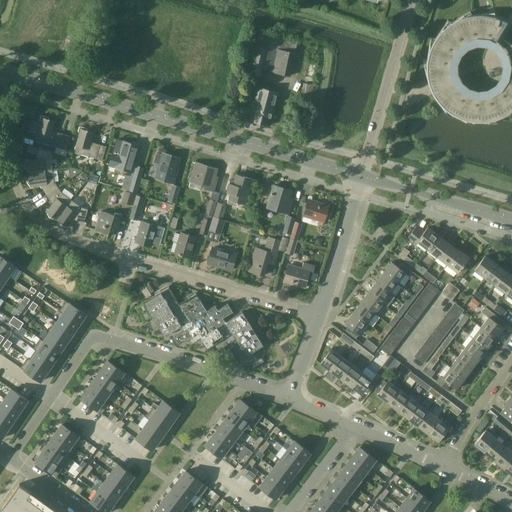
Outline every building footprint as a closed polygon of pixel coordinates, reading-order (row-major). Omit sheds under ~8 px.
[(427,59),(422,60),(424,67),(427,81),(431,91),(433,94),(436,100),(450,118),(453,115),(466,122),(473,126),(475,122),(496,123),(497,119),(511,113),(511,78),(508,77),(509,72),(509,65),(507,58),(504,52),(500,47),(494,43),(506,22),(499,19),(495,18),(496,17),(494,17),(494,12),(489,13),(483,14),(477,14),(472,15),(470,11),(463,15),(451,23),(447,20),(443,26),(435,38),(431,37),(429,45),(427,59)] [(262,70),(273,72),(277,50),(295,53),(297,41),(257,34),(254,51),(256,52),(250,74),(260,76),(262,70)] [(277,50),(273,72),(290,76),(295,53),(277,50)] [(314,79),(304,77),(301,99),(311,101),(314,79)] [(250,121),(260,123),(268,90),(258,88),(255,102),(253,101),(251,108),(253,108),(250,121)] [(278,93),(268,90),(260,123),(269,126),(271,118),(273,118),(274,113),(273,113),(278,93)] [(41,121),(35,141),(66,150),(70,136),(52,131),(55,121),(49,120),(50,118),(48,117),(48,118),(41,116),(40,121),(41,121)] [(79,132),(74,152),(102,161),(106,147),(90,142),(93,133),(87,131),(88,129),(87,129),(79,127),(78,132),(79,132)] [(113,153),(109,166),(115,167),(132,172),(134,165),(135,166),(141,147),(122,141),(118,155),(113,153)] [(28,174),(52,170),(51,159),(52,152),(39,149),(36,160),(30,161),(27,160),(24,168),(24,169),(27,169),(28,174)] [(157,153),(154,162),(159,164),(155,178),(174,183),(177,173),(175,172),(180,158),(162,153),(162,154),(157,153)] [(192,175),(190,182),(204,186),(203,188),(213,191),(217,177),(214,176),(217,169),(198,163),(195,175),(192,175)] [(68,168),(70,179),(82,170),(71,167),(68,168)] [(54,182),(52,170),(28,174),(29,180),(26,180),(26,182),(31,188),(34,186),(40,185),(46,195),(57,187),(54,182)] [(91,174),(89,182),(96,184),(98,176),(91,174)] [(134,174),(129,191),(136,193),(141,176),(134,174)] [(235,174),(228,199),(245,204),(252,179),(235,174)] [(173,185),(168,201),(174,203),(179,187),(173,185)] [(273,185),(267,207),(288,214),(292,203),(289,202),(292,191),(273,185)] [(61,193),(57,187),(46,195),(52,204),(49,209),(46,211),(49,218),(50,219),(52,216),(57,220),(71,200),(61,193)] [(128,192),(124,203),(132,205),(135,194),(128,192)] [(141,196),(136,195),(129,218),(137,221),(141,206),(138,206),(141,196)] [(81,208),(71,200),(57,220),(61,223),(59,225),(61,226),(69,228),(69,224),(73,220),(84,223),(88,209),(81,208)] [(210,200),(206,214),(212,215),(216,202),(210,200)] [(308,200),(303,216),(323,222),(324,220),(326,220),(328,214),(326,214),(328,206),(308,200)] [(218,203),(214,216),(222,218),(226,205),(218,203)] [(101,211),(95,230),(108,234),(109,232),(116,234),(122,215),(114,213),(113,215),(101,211)] [(287,216),(283,232),(290,234),(294,218),(287,216)] [(213,217),(209,230),(220,233),(224,220),(213,217)] [(204,218),(199,233),(206,235),(210,220),(204,218)] [(141,221),(135,242),(151,247),(157,226),(141,221)] [(295,223),(291,238),(297,240),(301,224),(295,223)] [(427,249),(438,235),(427,227),(425,231),(417,226),(407,240),(414,246),(417,242),(427,249)] [(253,228),(251,235),(260,238),(262,231),(253,228)] [(181,233),(175,253),(189,258),(195,237),(181,233)] [(438,235),(427,249),(437,257),(448,243),(438,235)] [(268,237),(267,243),(264,250),(256,248),(249,271),(263,275),(267,260),(274,262),(279,246),(280,241),(268,237)] [(290,239),(286,253),(292,254),(296,241),(290,239)] [(458,251),(448,243),(437,257),(447,265),(458,251)] [(212,247),(207,263),(218,266),(218,265),(232,269),(236,255),(212,247)] [(458,251),(447,265),(457,272),(468,258),(458,251)] [(0,256),(0,270),(10,277),(17,267),(0,256)] [(413,268),(416,264),(406,256),(403,260),(413,268)] [(474,270),(485,278),(495,264),(485,256),(474,270)] [(288,265),(283,281),(285,282),(284,283),(291,285),(292,284),(293,284),(293,283),(300,285),(300,286),(304,287),(306,280),(310,281),(315,266),(303,262),(301,269),(288,265)] [(391,262),(383,272),(398,283),(405,273),(406,275),(407,274),(408,275),(412,270),(402,263),(398,267),(391,262)] [(426,271),(416,264),(413,268),(423,275),(426,271)] [(505,271),(495,264),(485,278),(495,286),(505,271)] [(0,270),(0,284),(4,287),(4,286),(2,285),(8,276),(10,278),(10,277),(0,270)] [(426,271),(423,275),(433,283),(436,279),(426,271)] [(511,276),(505,271),(495,286),(505,293),(511,283),(511,276)] [(390,293),(398,283),(383,272),(376,282),(390,293)] [(147,281),(144,283),(145,285),(148,290),(150,294),(154,291),(147,281)] [(382,303),(390,293),(376,282),(368,292),(382,303)] [(449,282),(441,293),(446,297),(454,286),(449,282)] [(411,294),(415,297),(423,286),(419,283),(411,294)] [(425,289),(435,296),(438,291),(429,283),(425,289)] [(145,285),(140,288),(143,293),(148,290),(145,285)] [(454,286),(446,297),(451,300),(459,290),(454,286)] [(223,318),(233,311),(227,303),(218,309),(215,305),(206,310),(196,293),(179,304),(169,287),(143,303),(164,337),(181,326),(184,330),(174,336),(179,345),(189,339),(192,343),(200,338),(210,355),(227,344),(238,361),(263,345),(242,311),(225,322),(223,318)] [(421,293),(431,301),(435,296),(425,289),(421,293)] [(482,302),(485,298),(475,290),(472,294),(482,302)] [(375,313),(382,303),(368,292),(360,303),(375,313)] [(427,305),(431,301),(421,293),(418,298),(427,305)] [(408,307),(415,297),(411,294),(404,304),(408,307)] [(418,298),(414,303),(424,310),(427,305),(418,298)] [(495,305),(485,298),(482,302),(492,309),(495,305)] [(66,301),(59,311),(79,324),(85,314),(66,301)] [(367,324),(375,313),(360,303),(353,313),(367,324)] [(424,310),(414,303),(410,308),(420,315),(424,310)] [(454,303),(450,308),(460,315),(464,310),(454,303)] [(404,304),(396,314),(400,317),(408,307),(404,304)] [(496,304),(495,305),(492,309),(503,317),(506,312),(496,304)] [(485,321),(480,327),(495,338),(502,328),(493,321),(497,316),(485,307),(481,312),(485,315),(482,319),(485,321)] [(410,308),(407,312),(416,320),(420,315),(410,308)] [(447,313),(456,320),(460,315),(450,308),(447,313)] [(55,321),(54,322),(72,334),(79,324),(59,311),(63,314),(57,322),(55,321)] [(416,320),(407,312),(403,317),(413,325),(416,320)] [(359,334),(367,324),(353,313),(345,323),(359,334)] [(447,313),(443,318),(453,325),(456,320),(447,313)] [(396,314),(388,324),(392,327),(400,317),(396,314)] [(456,325),(460,328),(468,318),(464,315),(456,325)] [(439,323),(449,330),(453,325),(443,318),(439,323)] [(408,331),(412,326),(402,319),(398,324),(408,331)] [(54,322),(48,331),(66,343),(72,334),(54,322)] [(439,323),(436,327),(445,335),(449,330),(439,323)] [(385,337),(392,327),(388,324),(381,334),(385,337)] [(398,324),(395,328),(405,336),(408,331),(398,324)] [(477,331),(473,337),(487,348),(495,338),(480,327),(477,325),(474,329),(477,331)] [(432,332),(442,339),(445,335),(436,327),(432,332)] [(405,336),(395,328),(391,333),(401,340),(405,336)] [(40,339),(59,353),(66,343),(48,331),(42,340),(40,339)] [(432,332),(428,337),(438,344),(442,339),(432,332)] [(350,346),(350,345),(353,341),(343,333),(339,338),(350,346)] [(391,333),(388,338),(397,345),(401,340),(391,333)] [(445,348),(453,338),(449,335),(441,345),(445,348)] [(428,337),(425,342),(434,349),(438,344),(428,337)] [(473,337),(465,348),(479,358),(487,348),(473,337)] [(388,338),(384,343),(394,350),(397,345),(388,338)] [(40,339),(33,349),(53,362),(59,353),(40,339)] [(367,339),(363,344),(373,352),(377,347),(367,339)] [(361,353),(364,349),(353,341),(350,345),(361,353)] [(434,349),(425,342),(421,347),(431,354),(434,349)] [(394,350),(384,343),(380,348),(390,355),(394,350)] [(437,358),(445,348),(441,345),(433,355),(437,358)] [(421,347),(417,352),(427,359),(431,354),(421,347)] [(465,348),(457,358),(472,369),(479,358),(465,348)] [(27,357),(27,358),(47,371),(53,362),(33,349),(35,350),(29,359),(27,357)] [(320,363),(330,371),(341,357),(331,349),(320,363)] [(364,349),(361,353),(371,360),(374,356),(364,349)] [(427,359),(417,352),(414,357),(423,364),(427,359)] [(382,365),(387,369),(395,359),(390,355),(382,365)] [(437,358),(433,355),(426,366),(431,370),(439,359),(437,358)] [(351,365),(341,357),(330,371),(341,379),(351,365)] [(20,368),(40,381),(47,371),(27,358),(20,368)] [(261,358),(251,364),(253,368),(263,362),(261,358)] [(450,367),(450,368),(464,379),(472,369),(457,358),(450,367)] [(395,359),(387,369),(392,373),(400,363),(395,359)] [(108,361),(101,370),(117,382),(124,372),(108,361)] [(351,387),(362,372),(351,365),(341,379),(351,387)] [(436,381),(446,389),(447,389),(450,384),(456,389),(464,379),(450,368),(450,367),(447,365),(443,369),(447,372),(442,378),(440,376),(436,381)] [(101,370),(94,380),(110,391),(117,382),(101,370)] [(372,380),(362,372),(351,387),(361,395),(372,380)] [(408,376),(418,383),(421,379),(411,372),(408,376)] [(421,379),(418,383),(428,391),(431,387),(421,379)] [(87,389),(104,400),(110,391),(94,380),(87,389)] [(377,395),(387,403),(398,389),(388,381),(377,395)] [(441,395),(431,387),(428,391),(438,399),(441,395)] [(11,389),(5,399),(21,410),(27,400),(11,389)] [(97,410),(104,400),(87,389),(80,399),(97,410)] [(408,396),(398,389),(387,403),(397,411),(408,396)] [(441,395),(438,399),(448,406),(451,402),(441,395)] [(408,396),(397,411),(407,418),(418,404),(408,396)] [(505,407),(500,413),(511,422),(511,420),(511,396),(503,406),(505,407)] [(5,399),(0,405),(0,409),(14,419),(21,410),(5,399)] [(240,399),(233,409),(249,421),(256,411),(240,399)] [(153,407),(152,407),(172,422),(179,412),(163,400),(156,410),(153,407)] [(461,410),(451,402),(448,406),(447,408),(457,415),(461,410)] [(428,412),(418,404),(407,418),(417,426),(428,412)] [(166,431),(172,422),(152,407),(146,417),(166,431)] [(0,423),(8,429),(14,419),(0,409),(0,423)] [(242,430),(249,421),(233,409),(226,418),(242,430)] [(428,412),(417,426),(428,434),(438,420),(428,412)] [(504,428),(508,424),(498,416),(494,421),(503,429),(504,428)] [(166,431),(146,417),(145,417),(149,420),(143,429),(159,440),(166,431)] [(226,418),(219,427),(235,439),(242,430),(226,418)] [(448,427),(438,420),(428,434),(438,441),(448,427)] [(55,434),(75,448),(82,438),(62,424),(55,434)] [(235,439),(219,427),(212,436),(232,451),(228,448),(235,439)] [(159,440),(143,429),(136,438),(152,450),(159,440)] [(474,444),(484,452),(495,438),(486,430),(474,444)] [(75,448),(55,434),(48,443),(68,457),(75,448)] [(232,451),(212,436),(205,446),(224,461),(232,451)] [(505,447),(495,438),(484,452),(494,460),(505,447)] [(287,450),(303,462),(310,453),(295,440),(287,450)] [(42,452),(62,467),(68,457),(48,443),(42,452)] [(352,457),(368,469),(375,459),(360,447),(352,457)] [(511,458),(511,452),(505,447),(494,460),(503,469),(511,458)] [(247,448),(240,457),(246,461),(253,452),(247,448)] [(303,462),(287,450),(280,459),(296,471),(303,462)] [(61,467),(62,467),(42,452),(35,462),(51,474),(58,464),(61,467)] [(361,478),(368,469),(352,457),(345,466),(361,478)] [(511,458),(503,469),(511,476),(511,458)] [(289,480),(296,471),(280,459),(273,468),(289,480)] [(118,464),(110,474),(127,485),(134,475),(118,464)] [(361,478),(345,466),(339,475),(354,487),(361,478)] [(267,477),(282,489),(289,480),(273,468),(267,477)] [(179,480),(194,492),(202,483),(186,471),(179,480)] [(104,483),(120,494),(127,485),(110,474),(104,483)] [(347,496),(354,487),(339,475),(332,484),(347,496)] [(282,489),(267,477),(259,487),(275,499),(282,489)] [(194,492),(179,480),(172,489),(187,501),(194,492)] [(2,507),(0,509),(0,511),(1,511),(58,511),(31,492),(30,491),(22,486),(19,483),(2,507)] [(97,492),(113,504),(120,494),(104,483),(97,492)] [(325,493),(340,505),(347,496),(332,484),(325,493)] [(414,488),(407,498),(422,510),(430,500),(414,488)] [(187,501),(172,489),(165,498),(182,511),(183,511),(181,510),(187,501)] [(107,511),(113,504),(97,492),(90,502),(104,511),(107,511)] [(318,502),(330,511),(335,511),(340,505),(325,493),(318,502)] [(158,507),(163,511),(182,511),(165,498),(158,507)] [(407,498),(400,507),(406,511),(420,511),(422,510),(407,498)] [(311,511),(312,511),(330,511),(318,502),(311,511)]
